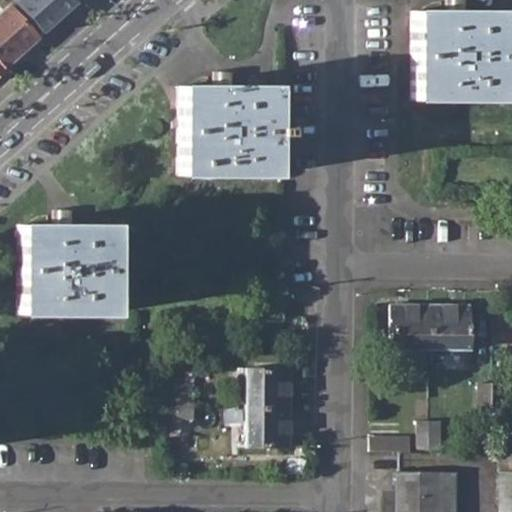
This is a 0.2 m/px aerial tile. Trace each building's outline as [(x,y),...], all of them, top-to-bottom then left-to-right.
[(37,37),(77,1),(75,0),(16,0),(9,6),(37,37)] [(411,12),(410,102),(499,102),(499,12),(465,12),(465,0),(446,0),(447,12),(411,12)] [(0,14),(0,64),(2,68),(37,37),(9,6),(0,14)] [(178,88),(176,177),(276,177),(276,128),(266,128),(266,87),(231,87),(231,72),(214,72),(213,87),(178,88)] [(15,315),(105,317),(106,228),(69,228),(69,213),(50,213),(50,228),(16,227),(15,315)] [(229,306),(228,323),(242,323),(280,323),(280,307),(229,306)] [(392,351),(430,351),(431,308),(393,308),(392,351)] [(430,351),(470,352),(470,308),(431,308),(430,351)] [(280,323),(242,323),(241,337),(279,337),(280,323)] [(244,369),(244,410),(287,409),(287,370),(244,369)] [(480,422),(494,423),(495,383),(480,383),(480,422)] [(166,398),(165,410),(192,410),(192,399),(166,398)] [(244,410),(243,447),(286,447),(287,409),(244,410)] [(165,410),(165,420),(191,421),(192,410),(165,410)] [(415,422),(415,450),(427,450),(428,423),(415,422)] [(428,423),(427,450),(438,450),(438,423),(428,423)] [(369,449),(397,450),(410,450),(410,438),(369,439),(369,449)] [(498,511),(511,511),(511,455),(499,455),(498,511)] [(397,472),(397,491),(396,511),(453,511),(454,471),(397,472)] [(383,511),(396,511),(397,491),(384,491),(383,511)]
